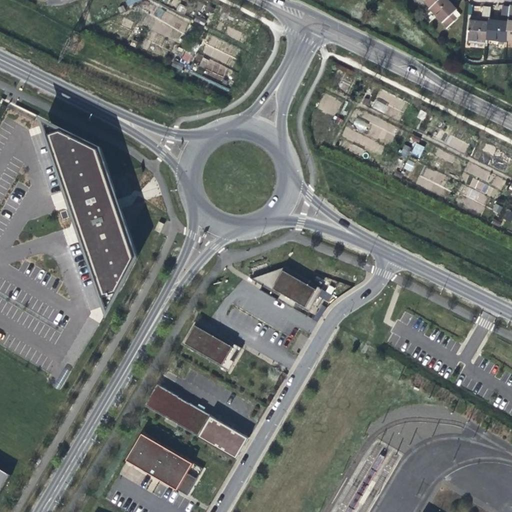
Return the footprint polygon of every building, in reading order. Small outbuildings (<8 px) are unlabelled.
[(438,0),(430,8),(429,8),(447,28),(458,18),(460,15),(456,11),(457,9),(452,4),(448,0),(438,0)] [(489,20),(491,7),(484,6),(482,17),(485,20),(484,21),(477,20),(470,20),(467,40),(487,42),(488,40),(489,20)] [(506,40),(509,7),(502,6),(501,17),(503,19),(503,21),(496,20),(489,20),(488,40),(506,41),(506,40)] [(355,119),(354,127),(366,129),(367,121),(355,119)] [(101,148),(46,120),(108,312),(138,258),(101,148)] [(419,158),(425,147),(416,143),(410,154),(419,158)] [(251,279),(280,295),(278,299),(286,304),(293,308),(295,304),(309,312),(323,289),(285,267),(251,279)] [(239,346),(195,320),(181,344),(229,371),(234,361),(231,360),(239,346)] [(238,355),(242,348),(239,346),(231,360),(234,361),(238,355)] [(53,378),(64,378),(63,368),(53,368),(53,378)] [(145,405),(166,417),(178,424),(199,436),(205,425),(211,415),(190,403),(178,396),(179,396),(158,384),(145,405)] [(127,460),(132,462),(148,436),(143,433),(127,460)] [(148,436),(132,462),(187,495),(195,483),(203,469),(148,436)]
